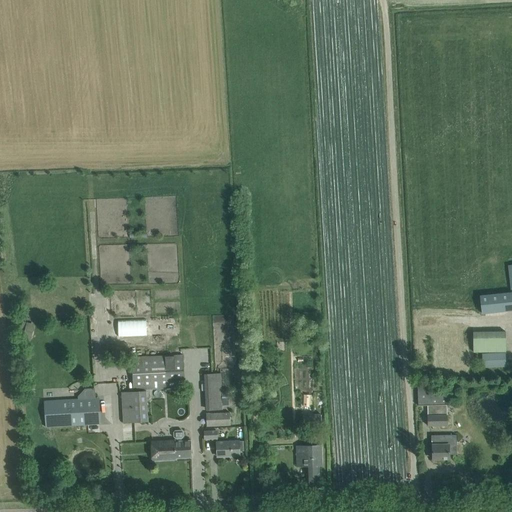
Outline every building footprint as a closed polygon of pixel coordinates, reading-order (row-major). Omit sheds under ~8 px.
[(511,291),(485,295),(480,295),(482,308),(482,313),(511,310),(511,291)] [(124,343),(107,344),(107,355),(125,355),(124,343)] [(506,367),(506,353),(482,354),(482,368),(506,367)] [(122,392),(122,403),(124,423),(148,421),(146,390),(152,390),(152,398),(163,397),(163,392),(165,389),(185,388),(183,354),(131,357),(133,391),(122,392)] [(206,411),(209,410),(209,413),(206,413),(206,426),(230,426),(230,413),(221,413),(221,410),(222,410),(220,373),(204,374),(206,411)] [(428,386),(417,386),(418,406),(428,406),(428,426),(446,425),(445,393),(428,394),(428,386)] [(44,400),(45,407),(46,427),(97,424),(96,404),(95,397),(44,400)] [(322,416),(302,416),(302,428),(323,428),(322,416)] [(175,430),(173,432),(173,436),(175,438),(182,438),(184,436),(184,432),(182,430),(175,430)] [(216,438),(216,430),(204,431),(204,439),(216,438)] [(457,455),(456,435),(432,435),(433,459),(449,459),(449,455),(457,455)] [(175,440),(159,441),(152,442),(153,460),(175,458),(192,457),(191,440),(175,441),(175,440)] [(217,442),(217,446),(217,456),(240,455),(239,441),(217,442)] [(296,446),(297,456),(297,466),(307,466),(307,486),(319,486),(318,465),(322,465),(321,445),(296,446)]
